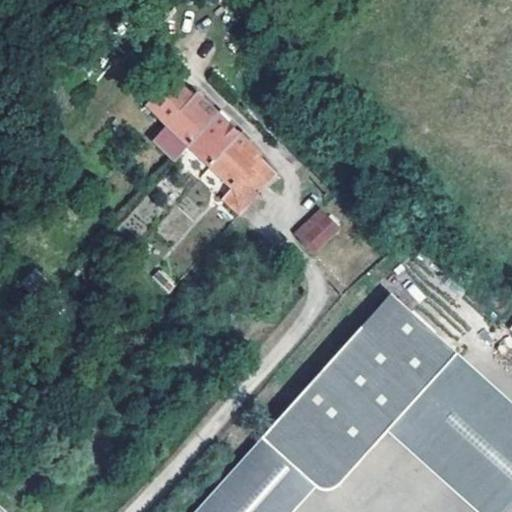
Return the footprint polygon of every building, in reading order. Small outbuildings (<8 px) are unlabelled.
[(146,108),(165,127),(192,99),(173,81),(146,108)] [(187,147),(212,119),(192,99),(165,127),(187,147)] [(221,111),(216,116),(221,122),(227,116),(221,111)] [(208,168),(236,136),(221,122),(216,116),(215,116),(212,119),(187,147),(208,168)] [(242,131),(237,137),(242,142),(247,137),(242,131)] [(237,137),(236,136),(208,168),(229,188),(238,178),(247,168),(257,157),(242,142),(237,137)] [(257,157),(247,168),(265,185),(276,174),(257,157)] [(247,168),(238,178),(255,195),(265,185),(247,168)] [(229,188),(234,192),(246,204),(255,195),(238,178),(229,188)] [(246,204),(234,192),(223,203),(236,215),(237,214),(246,204)] [(143,194),(117,225),(135,240),(161,209),(143,194)] [(302,244),(327,218),(321,212),(295,237),(302,244)] [(339,230),(327,218),(302,244),(313,256),(339,230)] [(164,294),(170,288),(155,273),(149,279),(164,294)] [(401,422),(470,347),(405,285),(195,511),(280,511),(320,471),(328,478),(332,482),(335,483),(339,483),(346,480),(352,476),(401,422)] [(55,299),(46,309),(63,324),(72,315),(55,299)] [(472,389),(511,425),(511,384),(470,347),(401,422),(499,511),(511,511),(511,508),(431,434),(472,389)] [(511,425),(472,389),(431,434),(511,508),(511,425)] [(280,511),(295,511),(328,478),(320,471),(280,511)]
